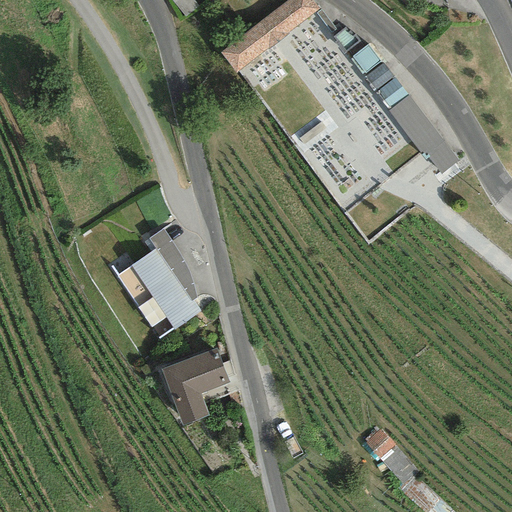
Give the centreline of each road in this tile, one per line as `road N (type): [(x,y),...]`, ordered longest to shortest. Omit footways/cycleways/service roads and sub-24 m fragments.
road 1 (tertiary): [(279,511),(170,52),(149,0)]
road 2 (tertiary): [(345,0),(411,56),(511,200)]
